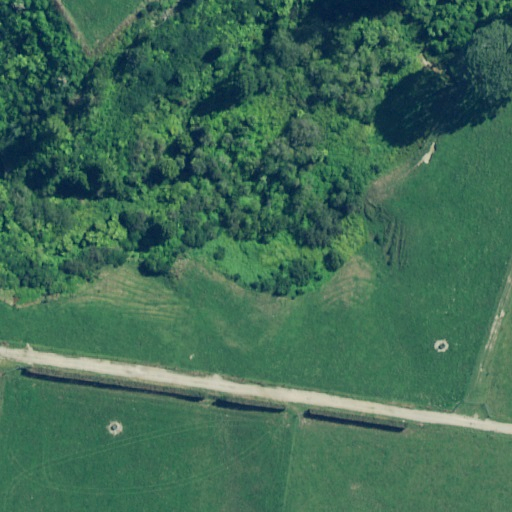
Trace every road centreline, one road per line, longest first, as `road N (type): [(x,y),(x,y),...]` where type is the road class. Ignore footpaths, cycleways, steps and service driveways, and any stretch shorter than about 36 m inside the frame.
road 1 (track): [(474,423),(0,350)]
road 2 (track): [(511,272),(483,355),(474,423)]
